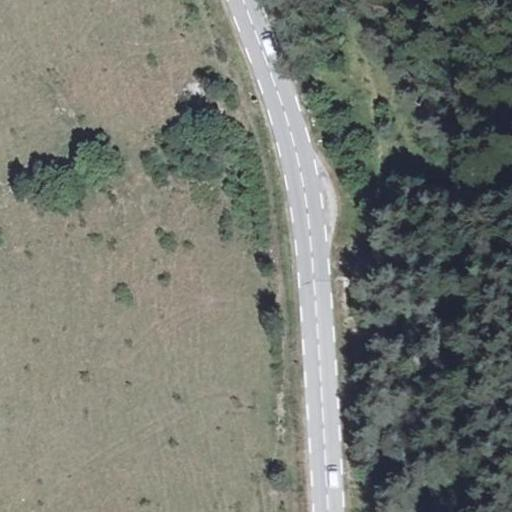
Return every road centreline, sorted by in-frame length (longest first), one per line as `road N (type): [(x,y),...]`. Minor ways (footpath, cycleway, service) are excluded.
road 1 (secondary): [(240,0),(290,127),(312,232),(327,511)]
road 2 (track): [(312,232),(375,211),(389,181),(372,78),(348,0)]
